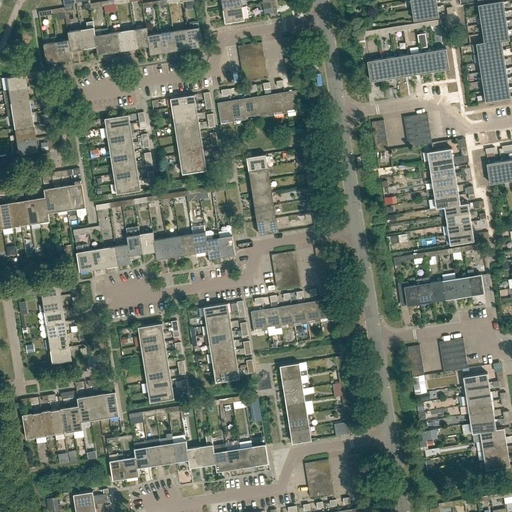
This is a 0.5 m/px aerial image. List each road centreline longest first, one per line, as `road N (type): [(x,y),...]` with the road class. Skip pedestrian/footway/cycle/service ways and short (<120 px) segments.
road 1 (residential): [(111,304),(241,281),(257,246),(358,229)]
road 2 (residential): [(83,96),(211,69),(224,36),(323,19)]
road 3 (residential): [(154,508),(281,488),(294,452),(390,436)]
road 4 (residential): [(340,117),(438,102),(466,129),(511,122)]
road 5 (residential): [(511,352),(501,354),(474,327),(375,341)]
